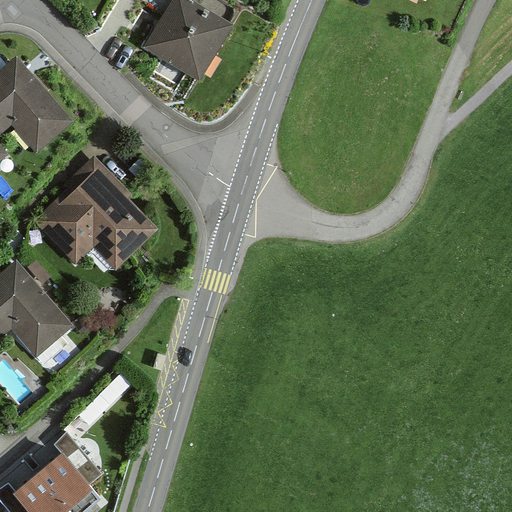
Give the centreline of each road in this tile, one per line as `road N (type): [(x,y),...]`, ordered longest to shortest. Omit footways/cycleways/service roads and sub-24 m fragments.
road 1 (residential): [(487,0),(411,191),(387,215),(346,230),(241,196)]
road 2 (secondary): [(148,511),(241,196)]
road 3 (residential): [(241,196),(107,84),(29,0)]
road 4 (secondary): [(241,196),(312,0)]
road 5 (residential): [(0,464),(106,365)]
